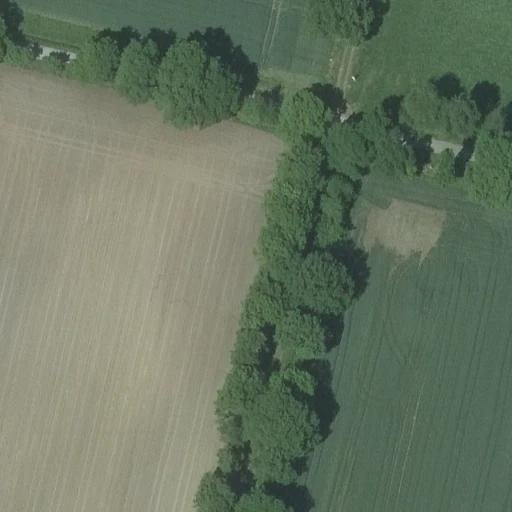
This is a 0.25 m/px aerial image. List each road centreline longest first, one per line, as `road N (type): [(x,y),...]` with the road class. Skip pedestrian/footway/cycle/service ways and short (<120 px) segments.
road 1 (track): [(334,110),(237,511)]
road 2 (track): [(334,110),(0,32)]
road 3 (unclassified): [(511,152),(334,110)]
